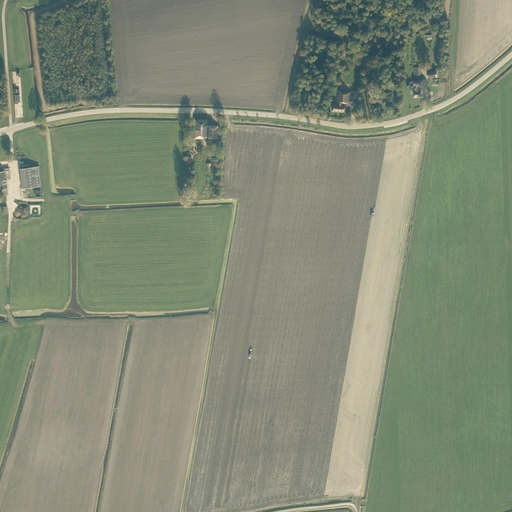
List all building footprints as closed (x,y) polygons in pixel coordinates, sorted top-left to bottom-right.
[(427,69),(428,81),(430,81),(430,78),(435,77),(436,78),(439,78),(438,69),(436,70),(436,68),(427,69)] [(411,90),(414,90),(414,92),(413,92),(414,97),(421,97),(420,91),(419,91),(419,88),(423,87),(423,80),(412,81),(413,86),(411,87),(411,90)] [(345,107),(342,106),(343,104),(348,104),(349,92),(342,91),(342,92),(337,91),(336,103),(337,103),(337,106),(333,105),(332,111),(345,112),(345,107)] [(192,129),(192,139),(202,139),(202,138),(214,138),(213,144),(217,144),(217,126),(206,126),(207,120),(194,119),(194,124),(194,129),(192,129)] [(21,189),(41,186),(38,166),(19,169),(21,189)] [(0,191),(1,191),(1,195),(7,194),(6,180),(10,180),(9,168),(0,169),(0,191)]
